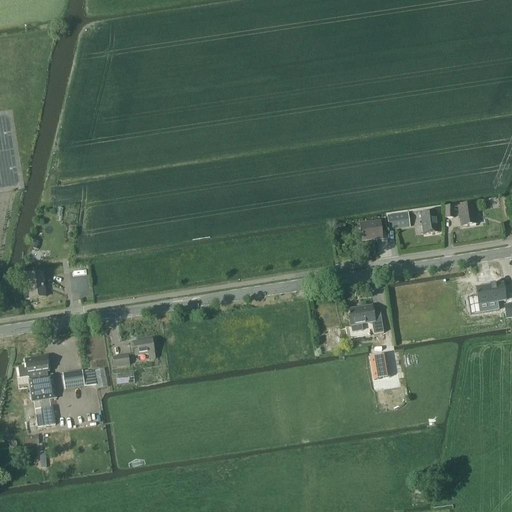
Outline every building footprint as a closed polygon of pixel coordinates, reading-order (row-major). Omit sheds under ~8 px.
[(461,227),(477,225),(474,205),(458,207),(461,227)] [(445,219),(454,219),(454,207),(445,207),(445,219)] [(422,214),(422,225),(421,225),(422,235),(440,233),(437,213),(422,214)] [(395,214),(387,215),(389,230),(409,227),(407,214),(395,216),(395,214)] [(362,243),(371,242),(382,241),(380,223),(360,225),(362,243)] [(30,299),(46,297),(43,274),(27,276),(30,299)] [(479,305),(506,301),(503,284),(476,288),(479,305)] [(351,328),(346,328),(347,339),(370,336),(369,330),(373,329),(374,335),(384,334),(380,313),(373,314),(372,306),(348,310),(351,328)] [(155,360),(152,340),(133,343),(136,357),(148,355),(149,360),(155,360)] [(114,367),(115,367),(130,365),(129,354),(112,357),(114,367)] [(388,355),(378,356),(381,374),(391,373),(388,355)] [(46,377),(45,373),(49,372),(47,357),(26,360),(27,366),(19,367),(20,379),(28,378),(29,379),(28,380),(31,403),(56,399),(53,376),(46,377)] [(94,370),(82,371),(62,374),(65,390),(97,386),(94,371),(94,370)] [(42,416),(36,417),(38,428),(56,426),(53,408),(41,410),(42,416)] [(416,473),(414,493),(425,494),(427,474),(416,473)]
